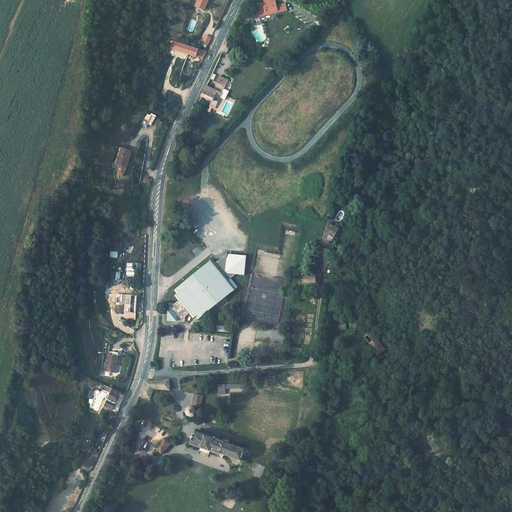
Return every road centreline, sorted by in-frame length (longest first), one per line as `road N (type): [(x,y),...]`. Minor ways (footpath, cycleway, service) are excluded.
road 1 (secondary): [(144,370),(162,171),(238,0)]
road 2 (residential): [(144,370),(309,360),(321,289)]
road 3 (secondary): [(79,511),(144,370)]
